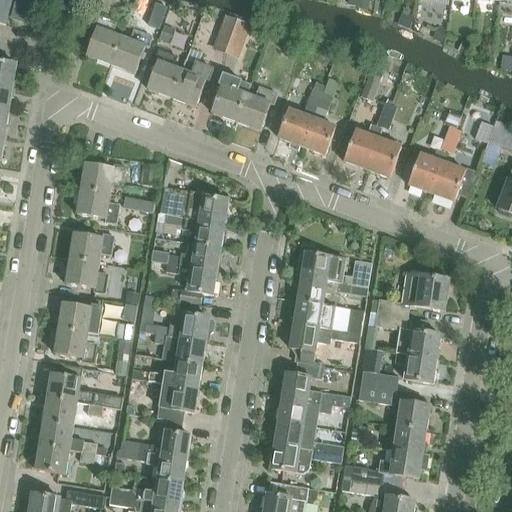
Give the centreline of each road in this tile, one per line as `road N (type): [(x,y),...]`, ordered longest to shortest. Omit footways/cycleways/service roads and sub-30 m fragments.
road 1 (residential): [(0,437),(46,104)]
road 2 (residential): [(217,511),(275,188)]
road 3 (residential): [(445,511),(489,266)]
road 4 (residential): [(275,188),(46,104)]
road 5 (residential): [(489,266),(275,188)]
